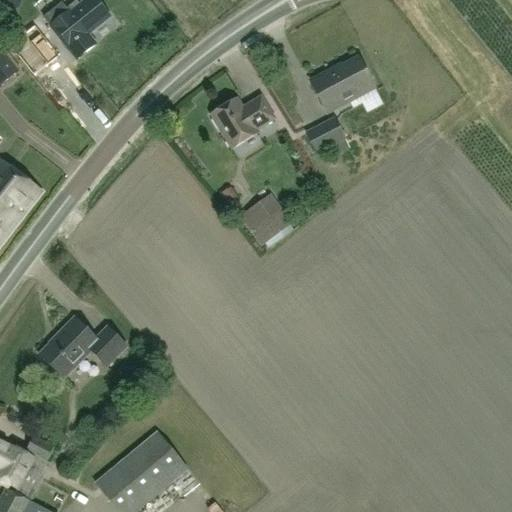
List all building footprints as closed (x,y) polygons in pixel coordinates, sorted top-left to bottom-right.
[(96,45),(88,35),(110,18),(96,0),(87,0),(71,14),(63,5),(45,20),(77,60),(96,45)] [(48,66),(59,57),(42,35),(31,44),(48,66)] [(0,49),(0,87),(19,72),(8,59),(0,49)] [(358,58),(336,70),(335,68),(311,81),(327,112),(374,87),(358,58)] [(236,99),(210,115),(232,149),(258,133),(256,130),(274,118),(261,97),(242,109),(236,99)] [(346,139),(334,118),(306,132),(317,154),(346,139)] [(0,244),(39,193),(0,162),(0,244)] [(280,210),(251,231),(262,245),(291,224),(280,210)] [(106,368),(126,348),(107,329),(96,341),(74,319),(57,336),(59,337),(39,357),(63,380),(90,353),(106,368)] [(117,511),(137,511),(187,471),(156,434),(96,486),(117,511)] [(0,479),(19,489),(34,458),(12,447),(0,441),(0,479)] [(47,511),(6,490),(0,501),(0,511),(47,511)] [(214,511),(227,511),(214,498),(207,505),(214,511)]
